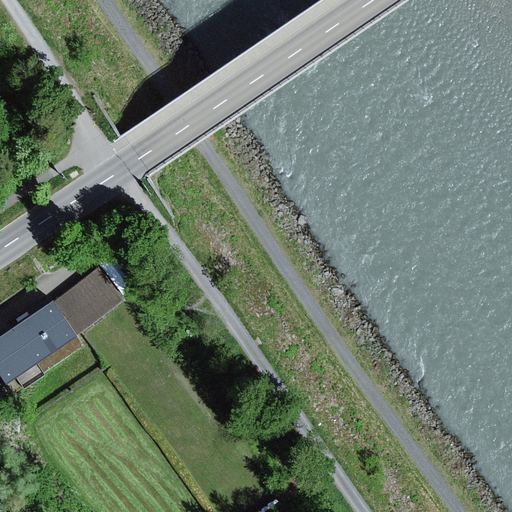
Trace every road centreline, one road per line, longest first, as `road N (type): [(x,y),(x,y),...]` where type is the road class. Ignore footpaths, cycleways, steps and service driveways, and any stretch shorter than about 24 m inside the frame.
road 1 (track): [(107,0),(458,511)]
road 2 (track): [(367,511),(193,264),(118,172)]
road 3 (secondary): [(136,160),(372,0)]
road 4 (unclassified): [(193,264),(154,312),(104,252),(0,327)]
road 5 (track): [(7,0),(118,172)]
road 6 (secondary): [(136,160),(0,250)]
